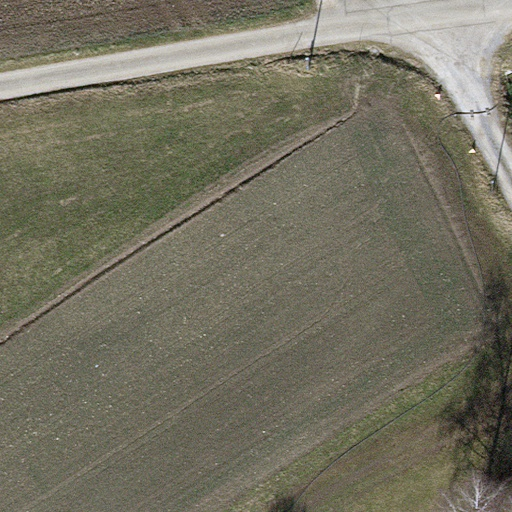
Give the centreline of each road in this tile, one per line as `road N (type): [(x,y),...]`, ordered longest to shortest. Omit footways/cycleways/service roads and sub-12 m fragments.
road 1 (track): [(0,86),(407,14)]
road 2 (track): [(407,14),(482,117),(511,177)]
